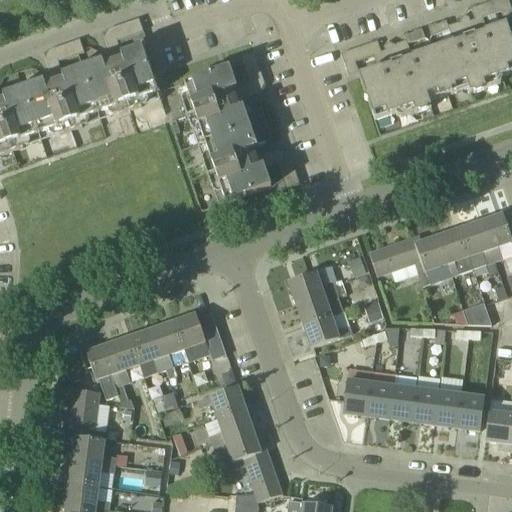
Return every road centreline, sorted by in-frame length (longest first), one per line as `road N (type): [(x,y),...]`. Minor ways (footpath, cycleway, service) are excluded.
road 1 (residential): [(511,485),(330,461),(302,439),(229,248)]
road 2 (residential): [(348,205),(275,2),(163,39),(153,6)]
road 3 (residential): [(21,412),(34,338),(53,311),(229,248)]
road 4 (residential): [(348,205),(511,153)]
road 5 (residential): [(153,6),(0,57)]
road 6 (residential): [(229,248),(348,205)]
